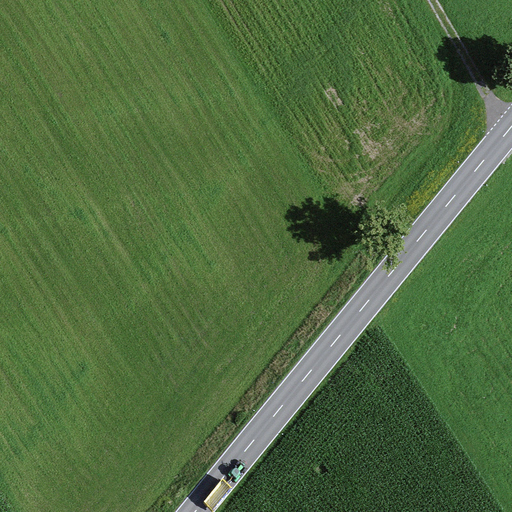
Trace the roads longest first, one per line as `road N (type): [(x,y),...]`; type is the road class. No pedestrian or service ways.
road 1 (primary): [(195,511),(511,126)]
road 2 (track): [(433,0),(508,130)]
